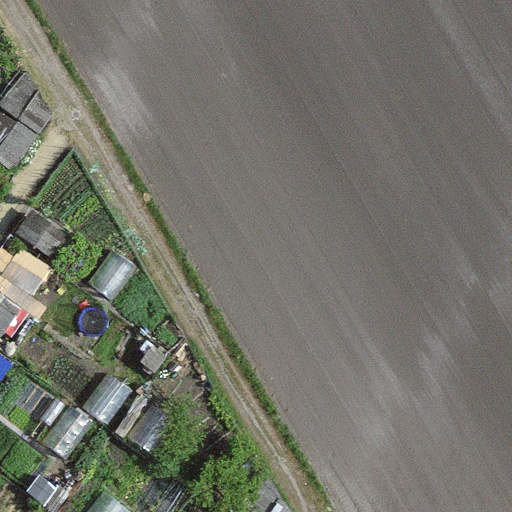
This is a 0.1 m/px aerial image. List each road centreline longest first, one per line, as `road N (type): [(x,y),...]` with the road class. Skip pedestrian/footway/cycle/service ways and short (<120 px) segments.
road 1 (track): [(3,0),(311,511)]
road 2 (track): [(0,223),(76,116)]
